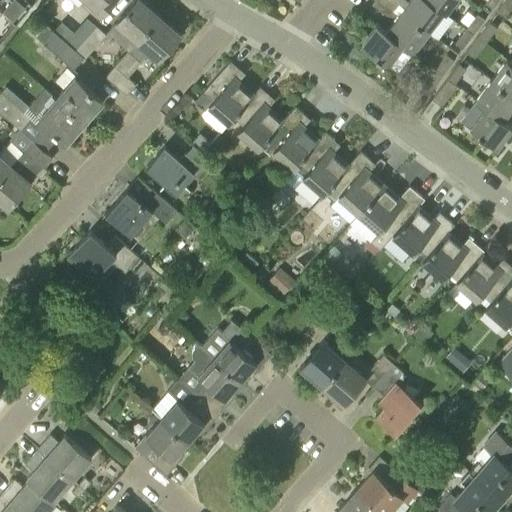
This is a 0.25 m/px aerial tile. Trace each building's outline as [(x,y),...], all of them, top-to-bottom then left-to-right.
[(16,0),(15,0),(4,12),(14,21),(25,8),(16,0)] [(84,0),(81,4),(101,21),(117,2),(114,0),(84,0)] [(141,0),(134,0),(115,23),(136,41),(159,15),(141,0)] [(446,12),(429,0),(409,0),(402,11),(428,31),(443,11),(446,13),(446,12)] [(429,0),(446,12),(455,0),(429,0)] [(505,17),(511,7),(511,0),(506,0),(498,11),(505,17)] [(413,51),(428,31),(402,11),(386,31),(413,51)] [(466,28),(473,33),(485,18),(478,13),(466,28)] [(136,41),(129,50),(141,59),(148,51),(149,52),(150,51),(158,58),(180,33),(159,15),(136,41)] [(479,37),(486,42),(497,27),(490,22),(479,37)] [(36,35),(43,42),(53,30),(46,24),(36,35)] [(413,51),(386,31),(377,24),(361,45),(387,65),(388,64),(398,71),(413,51)] [(75,50),(83,57),(85,58),(106,34),(96,25),(75,50)] [(462,48),(473,33),(466,28),(455,43),(462,48)] [(83,57),(75,50),(53,30),(43,42),(73,68),(83,57)] [(475,57),(486,42),(479,37),(467,52),(475,57)] [(431,70),(440,77),(453,59),(446,54),(436,68),(433,66),(431,70)] [(511,94),(511,63),(505,58),(490,78),(511,94)] [(233,116),(253,94),(233,76),(240,68),(230,60),(195,100),(205,109),(209,104),(229,121),(233,116)] [(445,81),(455,88),(457,85),(455,83),(466,68),(459,63),(445,81)] [(136,84),(127,76),(114,65),(105,75),(126,94),(136,84)] [(427,95),(440,77),(431,70),(417,88),(427,95)] [(56,95),(84,120),(102,100),(90,89),(93,85),(77,71),(56,95)] [(503,119),(511,106),(511,94),(490,78),(474,99),(485,107),(486,106),(503,119)] [(441,106),(455,88),(445,81),(432,99),(441,106)] [(253,94),(233,116),(242,124),(237,130),(258,149),(262,145),(261,144),(283,119),(263,102),(269,94),(260,86),(253,94)] [(30,117),(1,91),(0,91),(0,109),(20,128),(30,117)] [(65,142),(84,120),(56,95),(37,117),(65,142)] [(298,162),(318,139),(298,121),(305,114),(295,105),(283,119),(261,144),(262,145),(270,152),(273,149),(292,167),(293,167),(298,162)] [(511,126),(503,119),(486,106),(485,107),(470,127),(499,149),(499,148),(497,146),(511,126)] [(318,139),(298,162),(307,170),(302,176),(322,195),(324,193),(323,192),(347,165),(328,147),(334,139),(325,131),(318,139)] [(23,150),(0,176),(0,200),(9,208),(44,167),(45,167),(54,157),(33,139),(23,150)] [(198,139),(193,144),(202,152),(207,147),(198,139)] [(0,176),(23,150),(12,140),(1,153),(0,152),(0,176)] [(165,145),(164,145),(147,165),(168,184),(174,189),(176,191),(193,172),(197,176),(211,160),(202,152),(193,144),(179,159),(166,145),(165,145)] [(333,201),(339,195),(359,212),(383,184),(363,166),(370,159),(360,150),(347,165),(323,192),(324,193),(333,201)] [(259,183),(251,176),(245,184),(253,191),(259,183)] [(393,234),(418,206),(425,198),(414,189),(403,201),(383,184),(359,212),(350,222),(370,240),(366,244),(375,252),(392,233),(393,234)] [(177,210),(167,201),(152,188),(141,200),(127,188),(106,212),(130,233),(151,209),(159,216),(166,222),(177,210)] [(393,234),(413,252),(418,247),(427,255),(447,232),(454,224),(444,216),(438,224),(418,206),(393,234)] [(192,228),(182,219),(173,228),(184,238),(192,228)] [(125,272),(133,263),(139,256),(114,234),(106,243),(90,230),(67,257),(92,279),(110,258),(125,272)] [(457,281),(481,253),(484,250),(474,242),(467,249),(447,232),(427,255),(422,261),(442,279),(448,273),(457,281)] [(331,263),(342,253),(334,244),(323,254),(331,263)] [(258,261),(247,252),(240,259),(251,268),(258,261)] [(485,308),(511,279),(511,277),(511,266),(508,263),(501,270),(481,253),(457,281),(485,308)] [(295,280),(280,266),(269,278),(284,292),(295,280)] [(511,280),(511,279),(485,308),(505,327),(507,325),(511,328),(511,280)] [(344,298),(323,321),(334,331),(354,307),(344,298)] [(393,316),(399,309),(392,302),(385,309),(393,316)] [(181,323),(189,314),(181,307),(173,316),(181,323)] [(122,321),(115,314),(110,319),(117,326),(122,321)] [(223,332),(230,338),(214,357),(241,380),(250,370),(254,374),(272,354),(233,321),(223,332)] [(424,342),(434,331),(422,322),(413,332),(424,342)] [(322,384),(346,357),(323,338),(313,350),(314,351),(301,366),(322,384)] [(212,355),(213,355),(198,342),(195,344),(193,347),(192,350),(192,352),(192,354),(193,357),(194,359),(178,378),(219,414),(236,395),(232,391),(241,380),(214,357),(212,355)] [(443,354),(452,362),(461,352),(452,344),(443,354)] [(511,348),(502,360),(511,368),(511,348)] [(372,386),(393,363),(392,361),(384,355),(383,354),(371,368),(365,374),(346,357),(322,384),(343,403),(364,379),(372,386)] [(393,363),(372,386),(388,400),(375,415),(395,432),(421,402),(414,397),(403,386),(406,383),(402,379),(403,371),(393,363)] [(481,388),(489,379),(482,372),(473,382),(481,388)] [(202,434),(219,414),(178,378),(169,390),(178,398),(161,417),(188,440),(197,430),(202,434)] [(103,404),(96,398),(89,406),(96,412),(103,404)] [(179,451),(188,440),(161,417),(145,435),(156,444),(145,456),(166,474),(184,455),(179,451)] [(478,460),(469,470),(501,498),(511,485),(511,467),(507,464),(511,458),(511,443),(495,429),(482,444),(491,452),(481,463),(478,460)] [(37,448),(72,478),(91,456),(65,433),(59,441),(50,433),(37,448)] [(53,500),(54,499),(72,478),(37,448),(25,463),(33,470),(26,478),(28,479),(53,500)] [(356,489),(382,511),(389,511),(401,498),(409,505),(414,499),(412,497),(415,494),(418,490),(397,472),(388,482),(373,469),(356,489)] [(489,511),(501,498),(469,470),(460,481),(463,484),(454,495),(450,492),(438,506),(439,507),(439,508),(444,511),(489,511)] [(85,476),(78,483),(84,488),(90,481),(85,476)] [(53,500),(28,479),(23,486),(14,478),(1,493),(23,511),(46,511),(56,501),(54,499),(53,500)] [(77,495),(84,488),(78,483),(72,490),(77,495)] [(382,511),(356,489),(338,508),(342,511),(382,511)] [(0,511),(23,511),(1,493),(0,494),(0,511)]
